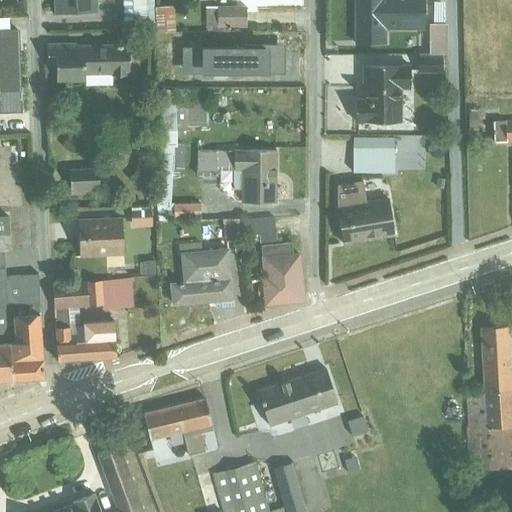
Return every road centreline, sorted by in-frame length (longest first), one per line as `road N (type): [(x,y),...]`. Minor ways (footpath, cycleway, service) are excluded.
road 1 (residential): [(35,0),(57,402)]
road 2 (residential): [(316,0),(314,317)]
road 3 (residential): [(57,402),(314,317)]
road 4 (residential): [(314,317),(511,251)]
